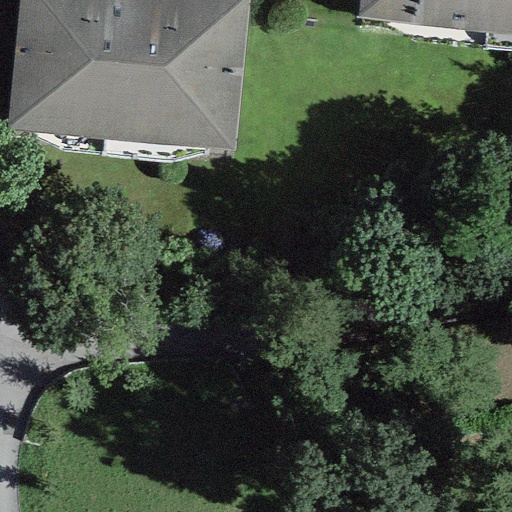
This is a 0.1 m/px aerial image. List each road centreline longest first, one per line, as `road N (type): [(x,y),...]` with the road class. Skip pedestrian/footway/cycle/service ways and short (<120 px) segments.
road 1 (trunk): [(0,507),(511,317)]
road 2 (unclassified): [(511,294),(378,334),(282,341),(68,328),(0,305)]
